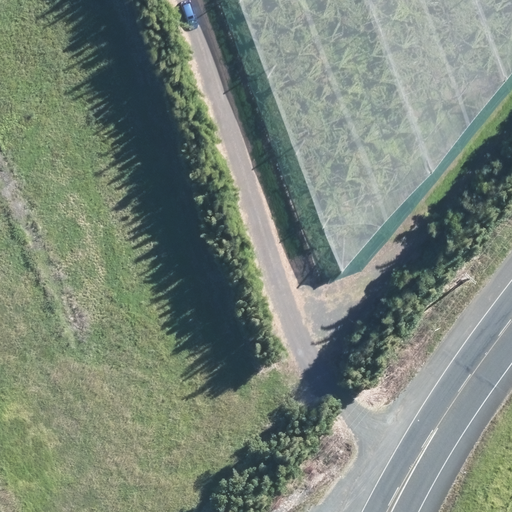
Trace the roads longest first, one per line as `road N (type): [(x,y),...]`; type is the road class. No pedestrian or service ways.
road 1 (unknown): [(412,467),(351,381),(302,286),(245,161),(191,0)]
road 2 (secondary): [(511,317),(448,405),(387,511)]
